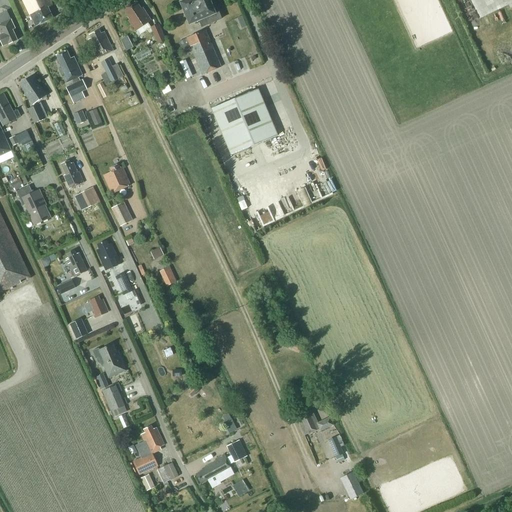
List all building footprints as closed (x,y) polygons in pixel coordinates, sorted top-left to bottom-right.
[(54,6),(51,0),(19,0),(20,1),(21,0),(22,0),(29,16),(30,16),(35,27),(54,19),(49,8),(54,6)] [(187,0),(179,3),(189,26),(206,19),(208,25),(222,19),(219,13),(215,14),(208,0),(187,0)] [(144,12),(142,13),(135,2),(123,10),(130,20),(128,22),(134,32),(150,21),(144,12)] [(10,45),(17,42),(12,32),(16,30),(7,12),(0,14),(0,33),(1,36),(0,36),(0,40),(3,47),(9,44),(10,45)] [(247,26),(243,16),(238,18),(242,29),(247,26)] [(165,41),(158,25),(150,28),(157,45),(165,41)] [(90,40),(88,41),(97,60),(112,52),(103,33),(100,35),(98,31),(89,36),(90,40)] [(185,55),(191,52),(202,76),(220,67),(205,31),(179,42),(185,55)] [(128,37),(121,40),(127,51),(134,48),(128,37)] [(151,48),(138,53),(141,59),(154,54),(151,48)] [(66,52),(56,57),(62,68),(59,70),(67,85),(73,82),(74,86),(66,90),(74,105),(86,99),(83,93),(87,91),(83,82),(81,82),(79,78),(83,77),(73,58),(70,59),(66,52)] [(100,77),(105,86),(123,77),(117,66),(113,68),(109,60),(101,65),(106,74),(100,77)] [(186,60),(180,63),(187,79),(193,76),(186,60)] [(33,105),(45,97),(31,77),(19,85),(23,91),(22,91),(29,101),(33,105)] [(103,83),(98,86),(103,98),(109,95),(103,83)] [(169,85),(161,89),(164,95),(172,91),(169,85)] [(259,90),(213,109),(232,155),(278,135),(259,90)] [(0,120),(3,126),(16,118),(20,116),(17,110),(13,113),(3,95),(0,97),(0,120)] [(34,124),(45,119),(38,105),(27,110),(34,124)] [(97,110),(90,113),(95,127),(103,124),(97,110)] [(83,111),(73,115),(77,125),(87,121),(83,111)] [(0,156),(10,152),(0,130),(0,156)] [(19,143),(15,136),(10,139),(13,146),(19,143)] [(83,183),(78,172),(76,173),(72,164),(69,165),(68,162),(61,165),(65,175),(63,175),(69,190),(83,183)] [(112,174),(104,177),(112,195),(130,187),(122,169),(119,170),(117,166),(110,169),(112,174)] [(10,193),(23,188),(19,179),(6,184),(10,193)] [(36,225),(51,218),(45,206),(46,206),(39,191),(33,194),(30,186),(18,192),(24,206),(26,205),(36,225)] [(101,204),(94,188),(82,193),(89,209),(101,204)] [(281,200),(284,210),(308,202),(305,192),(281,200)] [(125,203),(111,209),(120,227),(133,220),(125,203)] [(0,293),(30,279),(0,214),(0,293)] [(99,250),(96,252),(106,272),(119,266),(110,245),(107,247),(105,242),(97,246),(99,250)] [(164,256),(160,248),(153,251),(157,259),(164,256)] [(66,260),(74,278),(87,273),(79,255),(77,256),(75,252),(67,256),(68,259),(66,260)] [(48,257),(41,260),(45,268),(49,265),(51,261),(48,257)] [(165,274),(172,270),(170,264),(163,268),(165,274)] [(125,273),(115,278),(124,295),(133,291),(125,273)] [(60,296),(76,288),(72,280),(56,287),(60,296)] [(103,301),(100,302),(98,298),(88,302),(88,304),(84,305),(88,313),(92,312),(95,318),(108,313),(103,301)] [(81,322),(70,327),(76,340),(87,335),(81,322)] [(117,352),(114,344),(99,350),(99,348),(93,351),(96,359),(98,358),(102,366),(104,366),(109,378),(127,371),(119,351),(117,352)] [(106,387),(101,376),(95,378),(100,390),(106,387)] [(103,391),(112,413),(126,407),(118,386),(109,389),(103,391)] [(192,397),(198,391),(194,387),(188,392),(192,397)] [(303,436),(318,430),(319,432),(332,426),(329,420),(316,425),(311,412),(299,417),(301,421),(297,422),(303,436)] [(229,433),(236,430),(231,419),(224,422),(229,433)] [(142,458),(133,462),(139,475),(158,467),(153,453),(152,451),(164,446),(156,428),(152,430),(151,427),(143,430),(145,433),(142,435),(144,441),(136,445),(142,458)] [(336,436),(329,440),(336,457),(344,453),(336,436)] [(203,473),(195,477),(200,485),(207,481),(208,484),(210,483),(213,489),(221,484),(220,482),(235,474),(230,465),(235,462),(245,458),(237,441),(228,445),(232,456),(224,459),(223,457),(215,461),(216,463),(202,471),(203,473)] [(180,476),(173,463),(158,470),(165,484),(180,476)] [(354,472),(341,478),(352,500),(364,493),(354,472)] [(141,479),(144,485),(153,481),(150,475),(141,479)] [(240,483),(246,493),(249,491),(243,481),(240,483)]
